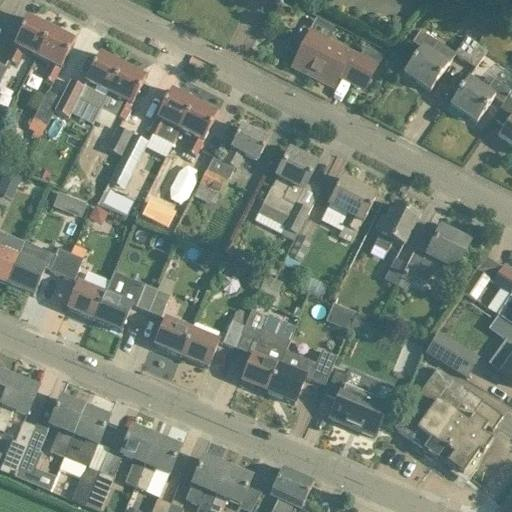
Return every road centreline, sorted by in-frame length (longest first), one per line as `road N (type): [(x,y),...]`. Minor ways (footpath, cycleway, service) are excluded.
road 1 (residential): [(435,511),(0,327)]
road 2 (residential): [(511,218),(229,67)]
road 3 (residential): [(229,67),(88,0)]
